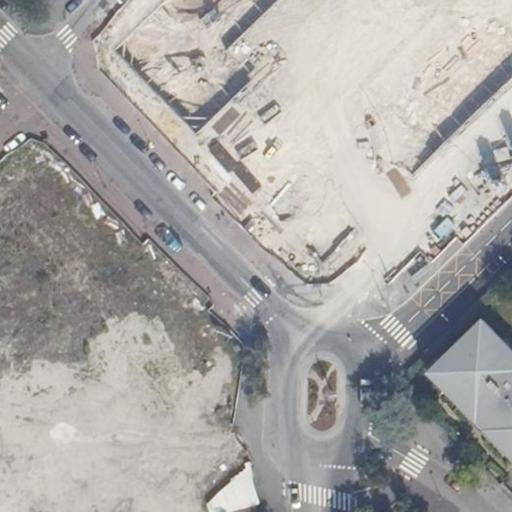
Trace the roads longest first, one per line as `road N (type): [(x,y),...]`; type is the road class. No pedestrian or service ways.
road 1 (residential): [(34,69),(287,328)]
road 2 (tertiary): [(372,359),(511,223)]
road 3 (unknown): [(150,434),(256,297)]
road 4 (residential): [(365,429),(483,511)]
road 5 (tertiary): [(287,328),(276,388),(281,435),(302,462)]
